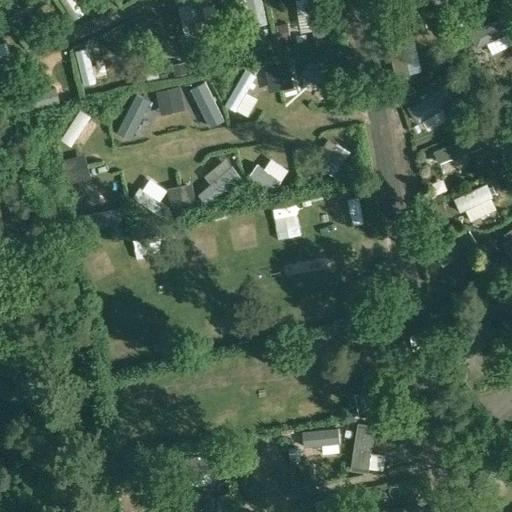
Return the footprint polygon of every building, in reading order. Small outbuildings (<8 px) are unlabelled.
[(48,0),(20,0),(4,9),(11,22),(49,1),(48,0)] [(74,0),(60,0),(73,20),(84,13),(74,0)] [(261,0),(247,0),(253,26),(266,24),(261,0)] [(322,0),(309,0),(315,38),(328,36),(322,0)] [(189,4),(177,7),(185,37),(197,34),(189,4)] [(511,23),(507,14),(469,32),(476,47),(486,42),(508,32),(511,30),(511,23)] [(85,37),(94,72),(106,68),(96,34),(85,37)] [(151,43),(140,45),(147,80),(158,78),(154,55),(151,43)] [(401,45),(386,48),(394,86),(410,83),(408,75),(402,47),(401,45)] [(87,47),(76,51),(84,85),(96,82),(87,47)] [(0,55),(0,72),(23,64),(17,49),(9,52),(0,55)] [(310,60),(302,73),(330,91),(339,78),(310,60)] [(287,65),(264,70),(266,78),(289,73),(287,65)] [(245,70),(225,105),(235,111),(236,109),(246,92),(255,76),(245,70)] [(204,83),(191,90),(210,127),(223,120),(204,83)] [(447,83),(408,107),(418,123),(422,120),(442,108),(456,98),(447,83)] [(54,84),(18,97),(23,110),(58,97),(54,84)] [(158,101),(181,96),(179,87),(156,92),(158,101)] [(137,94),(117,132),(131,139),(150,101),(137,94)] [(80,110),(60,139),(71,146),(76,139),(89,119),(90,117),(80,110)] [(475,135),(434,150),(439,163),(480,147),(475,135)] [(336,144),(321,169),(335,177),(350,152),(336,144)] [(75,181),(70,159),(61,161),(67,183),(75,181)] [(257,164),(247,177),(272,194),(281,181),(264,169),(257,164)] [(211,184),(198,195),(208,206),(242,177),(232,166),(211,184)] [(112,191),(117,185),(105,173),(89,190),(117,215),(127,204),(112,191)] [(145,177),(139,189),(163,201),(169,188),(145,177)] [(486,183),(453,199),(460,212),(464,210),(490,198),(492,197),(486,183)] [(340,209),(360,208),(359,185),(340,186),(340,209)] [(137,190),(129,201),(159,221),(166,209),(151,199),(141,193),(137,190)] [(330,213),(340,211),(337,191),(327,193),(330,213)] [(83,195),(75,205),(106,229),(113,219),(100,209),(86,198),(83,195)] [(171,202),(173,211),(196,206),(194,198),(171,202)] [(511,227),(499,236),(508,249),(511,246),(511,227)] [(469,232),(436,254),(443,265),(476,243),(469,232)] [(132,295),(136,274),(119,270),(115,292),(132,295)] [(121,301),(110,303),(113,322),(124,320),(121,301)] [(314,315),(336,312),(335,303),(313,305),(314,315)] [(486,319),(452,354),(464,365),(498,331),(486,319)] [(394,388),(357,394),(361,418),(398,411),(394,388)] [(358,424),(350,471),(368,474),(368,470),(371,454),(375,427),(358,424)] [(339,429),(303,432),(304,446),(323,444),(339,443),(340,443),(339,429)] [(493,446),(473,487),(489,494),(509,453),(493,446)] [(212,453),(180,460),(182,473),(215,466),(212,453)] [(139,493),(126,496),(130,511),(142,511),(142,508),(139,493)] [(349,495),(315,502),(316,511),(323,511),(350,507),(352,506),(349,495)]
